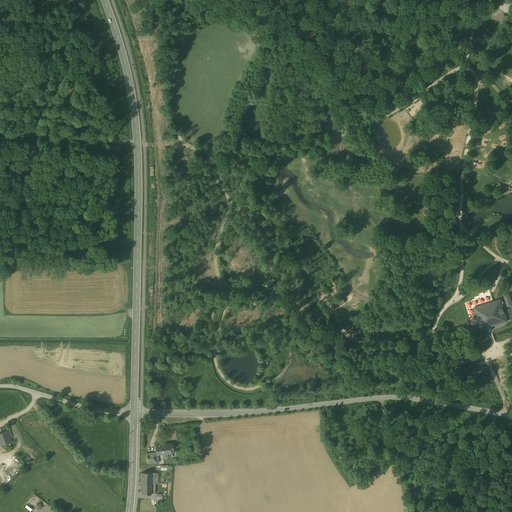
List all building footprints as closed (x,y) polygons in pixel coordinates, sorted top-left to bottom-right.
[(388,90),(396,103),(403,99),(395,86),(388,90)] [(498,296),(500,301),(502,309),(508,307),(504,294),(498,296)] [(332,304),(335,309),(345,301),(341,296),(332,304)] [(475,309),(481,329),(487,327),(488,330),(491,329),(490,326),(506,321),(502,309),(500,301),(475,309)] [(212,318),(218,319),(221,309),(215,308),(212,318)] [(449,360),(445,361),(450,373),(454,371),(449,360)] [(459,369),(462,377),(478,370),(474,363),(459,369)] [(0,431),(0,443),(0,444),(13,440),(8,429),(0,431)] [(158,464),(158,455),(172,454),(172,444),(155,444),(156,455),(148,455),(148,464),(158,464)] [(156,494),(156,473),(142,473),(142,494),(156,494)]
